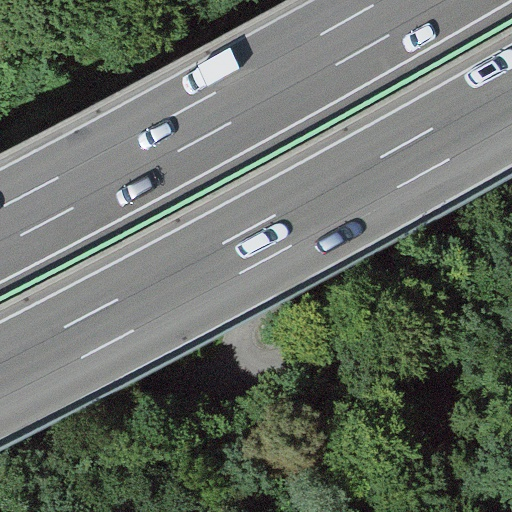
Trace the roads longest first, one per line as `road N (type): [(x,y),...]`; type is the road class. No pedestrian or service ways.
road 1 (motorway): [(0,383),(511,106)]
road 2 (motorway): [(425,0),(0,229)]
